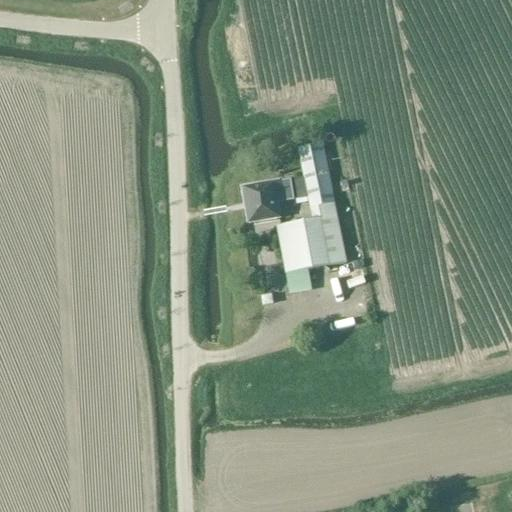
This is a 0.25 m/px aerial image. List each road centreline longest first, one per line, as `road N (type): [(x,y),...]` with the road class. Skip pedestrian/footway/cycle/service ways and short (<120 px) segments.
road 1 (unclassified): [(189,511),(167,34)]
road 2 (unclassified): [(0,20),(167,34)]
